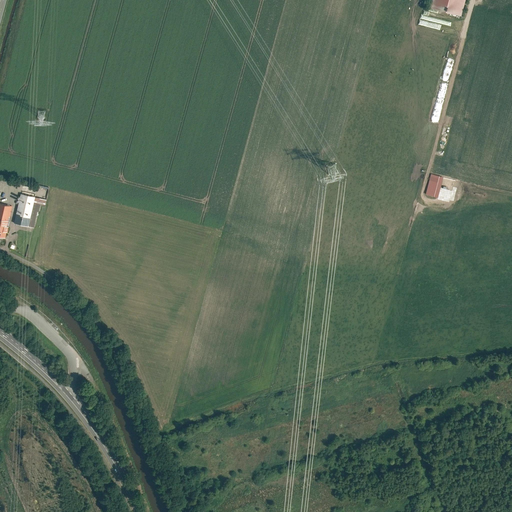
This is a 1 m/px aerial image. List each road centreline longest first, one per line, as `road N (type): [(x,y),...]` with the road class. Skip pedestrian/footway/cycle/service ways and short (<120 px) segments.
road 1 (unclassified): [(0,251),(52,279),(108,339),(178,511)]
road 2 (primary): [(0,334),(86,421),(137,511)]
road 3 (track): [(117,511),(50,401),(0,358)]
